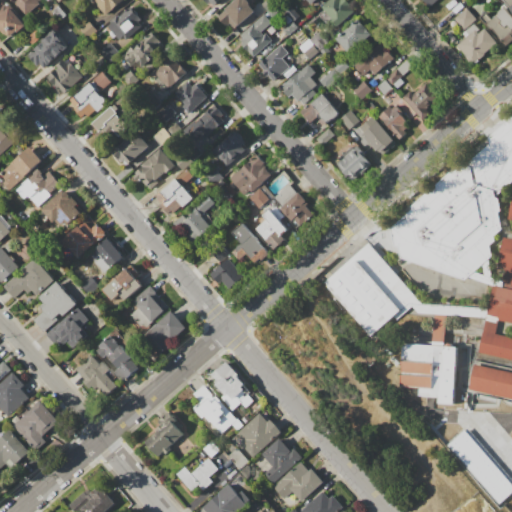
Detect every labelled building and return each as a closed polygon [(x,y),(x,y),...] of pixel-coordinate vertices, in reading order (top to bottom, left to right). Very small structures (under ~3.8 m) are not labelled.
[(0,1),(1,0),(4,0),(26,25),(17,32),(16,31),(9,37),(7,33),(5,35),(0,28),(0,1)] [(10,0),(36,0),(38,3),(24,16),(10,0)] [(123,0),(104,15),(91,0),(123,0)] [(221,0),(211,9),(203,0),(221,0)] [(235,0),(243,0),(254,12),(230,33),(217,18),(225,11),(224,10),(235,0)] [(265,0),(273,0),(276,3),(275,4),(266,11),(260,4),(265,0)] [(322,7),(330,0),(346,0),(351,6),(350,7),(354,12),(332,30),(326,22),(331,18),(322,7)] [(511,14),(508,10),(510,9),(501,0),(511,0),(511,14)] [(287,2),(299,17),(293,21),(281,7),(287,2)] [(266,11),(275,4),(279,10),(271,17),(266,11)] [(105,25),(128,5),(141,20),(137,23),(141,27),(126,40),(122,36),(118,40),(105,25)] [(58,6),(65,15),(58,20),(51,12),(58,6)] [(453,19),(466,8),(475,19),(463,30),(453,19)] [(479,18),(485,13),(491,20),(499,13),(498,12),(502,8),(503,9),(504,9),(511,18),(511,42),(505,48),(479,18)] [(264,15),(271,23),(260,33),(263,37),(267,33),(272,40),(252,58),(241,45),(243,44),(240,40),(242,38),(240,36),(264,15)] [(287,15),(297,27),(288,35),(282,29),(288,25),(283,19),(287,15)] [(358,19),(372,35),(349,54),(336,38),(358,19)] [(79,29),(88,21),(96,31),(87,39),(79,29)] [(457,45),(466,37),(463,34),(474,24),(478,30),(476,32),(478,34),(484,28),(497,43),(471,65),(464,57),(466,55),(457,45)] [(36,30),(41,36),(31,44),(26,38),(36,30)] [(55,31),(68,47),(43,68),(40,63),(36,67),(27,55),(55,31)] [(309,39),(317,33),(327,44),(319,51),(309,39)] [(155,36),(163,45),(154,52),(159,57),(148,66),(145,63),(140,66),(136,61),(131,66),(122,56),(128,51),(128,50),(136,43),(138,45),(143,41),(145,44),(155,36)] [(297,47),(307,39),(317,51),(308,59),(297,47)] [(354,65),(382,42),(388,49),(386,51),(392,59),(373,75),(369,69),(363,75),(354,65)] [(110,43),(119,54),(108,63),(99,53),(110,43)] [(282,44),(289,52),(281,58),(289,67),(273,81),(268,75),(265,77),(262,73),(264,71),(259,64),(282,44)] [(325,47),(330,52),(324,57),(319,52),(325,47)] [(152,70),(172,54),(188,72),(165,92),(154,79),(158,77),(152,70)] [(384,78),(406,59),(412,66),(399,78),(403,82),(395,88),(392,84),(391,86),(384,78)] [(63,60),(65,63),(68,60),(83,77),(63,93),(58,87),(55,90),(51,85),(52,84),(50,82),(52,80),(47,74),(63,60)] [(334,68),(343,60),(349,67),(340,75),(334,68)] [(280,88),(297,72),(298,73),(308,65),(315,72),(310,77),(317,85),(312,89),(316,94),(303,105),(298,100),(297,101),(291,94),(288,97),(280,88)] [(317,79),(323,74),(325,76),(333,69),(339,77),(326,89),(317,79)] [(129,70),(137,79),(128,87),(120,78),(129,70)] [(102,72),(110,82),(101,90),(92,80),(102,72)] [(376,87),(384,80),(391,88),(383,95),(376,87)] [(352,90),(363,81),(371,90),(360,99),(352,90)] [(175,93),(188,82),(192,87),(196,83),(207,97),(188,113),(182,106),(184,104),(175,93)] [(90,84),(105,102),(102,104),(105,107),(98,112),(96,110),(88,117),(85,114),(81,117),(74,110),(76,108),(70,101),(90,84)] [(402,98),(410,91),(413,95),(425,84),(438,98),(426,108),(430,113),(422,120),(402,98)] [(299,111),(307,103),(308,104),(318,95),(320,93),(336,111),(336,112),(337,112),(336,115),(335,116),(333,118),(332,119),(331,119),(330,119),(322,126),(317,121),(319,119),(316,115),(308,122),(299,111)] [(117,105),(121,109),(117,112),(118,113),(116,115),(129,130),(119,137),(113,130),(101,140),(96,134),(98,131),(91,123),(111,107),(112,108),(117,105)] [(379,116),(389,106),(392,109),(396,105),(408,120),(402,125),(406,129),(404,130),(406,133),(399,139),(379,116)] [(193,124),(215,106),(222,115),(220,117),(223,121),(204,137),(201,133),(194,140),(187,132),(195,125),(193,124)] [(350,110),(359,121),(349,130),(340,119),(350,110)] [(0,121),(6,116),(23,135),(0,155),(0,121)] [(373,117),(377,122),(380,120),(390,132),(388,134),(395,143),(382,154),(378,149),(376,151),(362,135),(364,133),(360,128),(373,117)] [(493,286),(476,280),(467,277),(464,280),(399,258),(397,247),(393,246),(390,228),(412,210),(411,207),(425,195),(428,196),(437,188),(437,185),(449,173),(452,174),(460,167),(490,144),(489,138),(505,123),(509,124),(511,121),(511,180),(497,195),(495,195),(494,198),(497,199),(498,198),(499,198),(501,210),(499,213),(502,229),(494,236),(495,240),(490,245),(492,255),(488,259),(491,279),(494,280),(497,268),(503,238),(511,240),(511,235),(511,221),(507,220),(511,197),(511,324),(498,321),(495,334),(511,337),(511,360),(481,354),(478,353),(486,318),(485,318),(486,318),(446,315),(444,347),(457,347),(453,404),(437,403),(437,398),(418,396),(419,388),(399,386),(402,344),(432,346),(434,314),(418,313),(416,313),(411,307),(395,321),(392,318),(370,337),(323,281),(369,242),(418,301),(418,302),(420,304),(488,308),(493,286)] [(153,136),(163,128),(170,137),(161,145),(153,136)] [(328,128),(334,135),(322,146),(316,139),(328,128)] [(111,152),(126,139),(124,137),(133,129),(147,146),(127,163),(123,159),(120,162),(111,152)] [(211,150),(235,131),(237,133),(238,132),(243,138),(241,139),(245,144),(242,147),(244,150),(225,166),(211,150)] [(357,146),(371,163),(350,181),(336,164),(357,146)] [(0,174),(30,148),(42,161),(8,190),(2,183),(5,180),(0,174)] [(160,148),(174,166),(165,173),(164,172),(155,179),(157,182),(149,189),(140,179),(136,183),(132,177),(135,175),(134,173),(142,167),(140,165),(160,148)] [(173,161),(184,152),(196,167),(191,171),(187,166),(182,170),(173,161)] [(229,178),(257,155),(272,174),(250,192),(249,190),(243,195),(229,178)] [(38,169),(44,176),(49,171),(60,184),(49,193),(51,195),(37,207),(28,196),(24,200),(16,191),(23,185),(22,184),(29,178),(29,179),(34,175),(33,174),(38,169)] [(214,169),(222,178),(213,185),(205,176),(214,169)] [(155,197),(187,170),(193,176),(182,185),(192,198),(174,214),(171,210),(166,215),(159,206),(162,203),(161,202),(160,203),(155,197)] [(288,185),(296,194),(298,192),(308,204),(305,206),(313,214),(295,230),(289,222),(290,221),(280,209),(282,207),(273,197),(288,185)] [(259,188),(268,199),(258,208),(249,197),(259,188)] [(64,190),(65,193),(66,192),(70,196),(69,197),(71,199),(73,197),(79,205),(76,207),(82,213),(68,225),(65,222),(60,227),(53,218),(50,221),(48,217),(42,222),(36,214),(64,190)] [(206,194),(214,203),(200,215),(211,228),(189,246),(182,238),(187,234),(180,226),(177,229),(172,223),(182,214),(184,216),(193,208),(191,206),(206,194)] [(270,210),(287,231),(280,236),(284,240),(272,250),(255,229),(265,220),(262,217),(270,210)] [(0,216),(1,215),(10,226),(7,229),(10,232),(0,240),(0,216)] [(61,241),(78,226),(79,227),(85,222),(91,229),(97,223),(106,234),(77,259),(61,241)] [(242,223),(268,255),(261,260),(260,258),(254,263),(246,254),(239,261),(232,252),(236,249),(237,247),(238,246),(239,245),(241,244),(231,232),(242,223)] [(2,247),(10,239),(16,246),(8,253),(2,247)] [(107,239),(124,257),(105,274),(96,263),(102,257),(95,249),(107,239)] [(222,245),(229,253),(219,261),(212,253),(222,245)] [(0,247),(1,247),(18,267),(0,283),(0,247)] [(34,259),(53,281),(37,295),(32,290),(27,293),(24,290),(14,299),(3,286),(16,275),(19,278),(22,275),(23,277),(26,275),(22,270),(34,259)] [(228,259),(243,278),(228,290),(221,281),(217,283),(209,274),(228,259)] [(130,265),(139,276),(137,278),(142,285),(124,301),(118,295),(111,301),(101,290),(130,265)] [(90,276),(97,284),(87,294),(79,285),(90,276)] [(56,282),(76,305),(63,317),(60,314),(55,318),(58,321),(44,334),(32,321),(42,312),(38,307),(43,303),(38,297),(56,282)] [(149,286),(156,293),(155,294),(161,301),(162,300),(168,308),(145,328),(142,324),(139,327),(128,315),(138,307),(132,301),(149,286)] [(77,307),(88,320),(80,327),(87,335),(72,349),(66,342),(60,347),(57,343),(54,345),(45,335),(77,307)] [(171,311),(186,328),(168,343),(169,345),(157,356),(140,338),(171,311)] [(109,336),(113,339),(114,338),(120,346),(121,346),(131,357),(129,359),(137,368),(121,381),(113,372),(117,369),(105,355),(101,359),(95,352),(100,348),(98,346),(109,336)] [(92,356),(100,365),(103,362),(109,370),(105,374),(117,387),(100,402),(82,382),(85,380),(83,377),(82,378),(76,372),(77,369),(92,356)] [(12,370),(0,380),(0,364),(4,361),(12,370)] [(226,362),(246,384),(244,386),(249,392),(247,395),(252,401),(244,408),(240,403),(231,411),(220,398),(224,395),(214,384),(217,381),(211,375),(226,362)] [(474,365),(511,373),(511,399),(468,390),(474,365)] [(0,383),(13,372),(24,385),(21,388),(30,398),(7,418),(0,409),(0,383)] [(202,386),(213,398),(215,397),(235,420),(237,419),(242,425),(236,430),(231,424),(221,433),(206,417),(202,420),(192,408),(199,402),(192,394),(202,386)] [(42,401),(60,421),(41,437),(46,442),(36,451),(14,426),(42,401)] [(169,412),(176,420),(173,423),(183,433),(157,456),(145,442),(157,431),(156,429),(161,425),(158,422),(169,412)] [(261,414),(268,422),(270,420),(280,431),(251,457),(239,443),(243,439),(238,433),(261,414)] [(0,438),(10,430),(43,467),(33,476),(29,471),(12,468),(6,462),(0,467),(0,438)] [(203,449),(214,439),(223,450),(220,453),(215,454),(211,458),(203,449)] [(280,439),(290,451),(294,448),(302,457),(272,484),(264,474),(272,467),(261,455),(280,439)] [(471,444),(491,466),(478,477),(458,455),(471,444)] [(237,448),(248,461),(239,470),(227,457),(237,448)] [(177,474),(185,467),(191,474),(208,459),(212,464),(216,460),(220,465),(217,468),(218,470),(208,478),(212,482),(203,491),(197,485),(191,491),(177,474)] [(301,462),(309,471),(312,468),(323,482),(301,502),(292,491),(283,499),(273,487),(301,462)] [(228,484),(237,495),(241,492),(249,500),(245,504),(246,506),(239,511),(203,511),(200,508),(228,484)] [(100,486),(114,502),(115,503),(104,511),(72,511),(68,506),(85,491),(88,495),(92,492),(93,493),(100,486)] [(300,511),(323,492),(329,499),(333,496),(342,507),(336,511),(300,511)]
